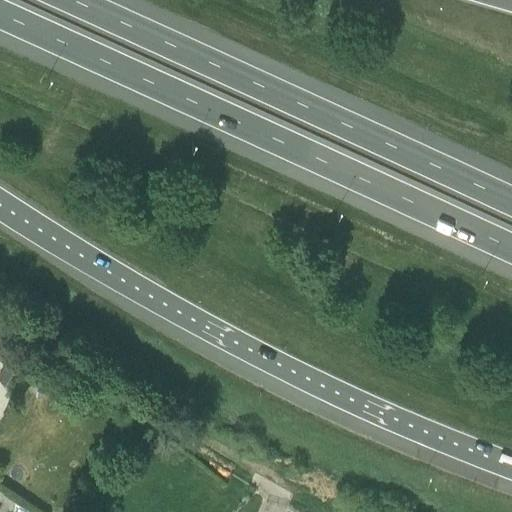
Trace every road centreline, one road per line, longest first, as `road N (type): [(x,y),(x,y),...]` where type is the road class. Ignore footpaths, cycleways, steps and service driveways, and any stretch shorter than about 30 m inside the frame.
road 1 (motorway): [(0,206),(260,354),(511,466)]
road 2 (motorway): [(0,20),(511,256)]
road 3 (motorway): [(511,197),(76,0)]
road 4 (unclassified): [(0,313),(281,487)]
